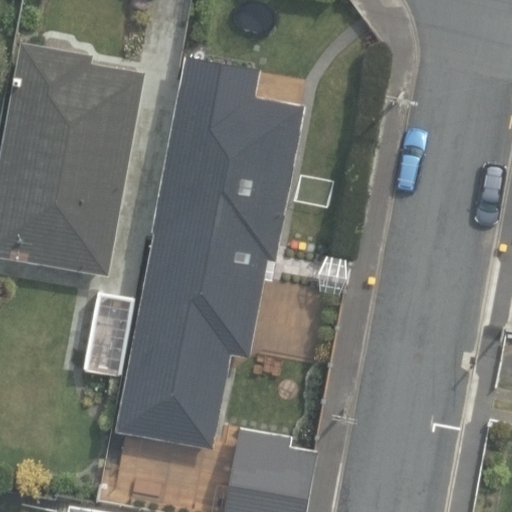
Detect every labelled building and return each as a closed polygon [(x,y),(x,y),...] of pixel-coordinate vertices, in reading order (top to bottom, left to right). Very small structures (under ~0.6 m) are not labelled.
[(0,171),(0,252),(113,273),(150,70),(95,60),(97,53),(24,40),(0,171)] [(279,258),(308,104),(184,79),(117,428),(214,447),(232,350),(250,354),(268,256),(279,258)] [(79,358),(115,365),(130,289),(94,282),(79,358)] [(220,509),(236,511),(300,511),(307,479),(229,464),(220,509)] [(163,511),(69,494),(65,511),(163,511)]
